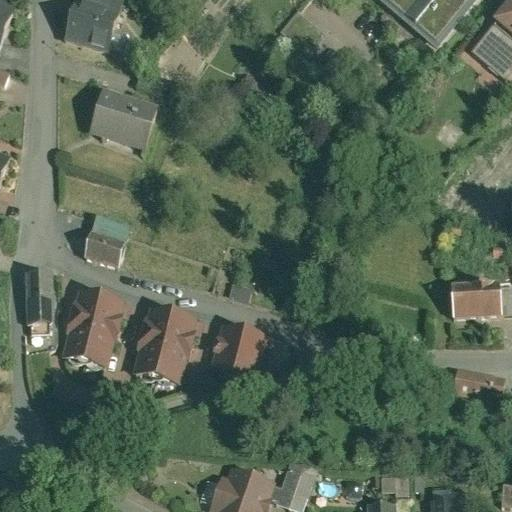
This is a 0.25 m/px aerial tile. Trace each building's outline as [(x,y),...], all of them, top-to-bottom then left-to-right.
[(76,2),(64,40),(109,55),(126,2),(120,0),(87,0),(86,6),(76,2)] [(481,0),(377,0),(441,51),(481,0)] [(511,1),(495,22),(497,24),(511,36),(511,1)] [(0,57),(17,12),(0,5),(0,57)] [(307,59),(327,36),(296,11),(277,34),(298,51),(307,59)] [(511,74),(511,36),(497,24),(472,53),(506,82),(511,74)] [(142,45),(128,41),(123,56),(137,60),(142,45)] [(0,68),(0,79),(8,83),(11,73),(0,68)] [(140,77),(136,89),(160,97),(164,84),(140,77)] [(160,110),(105,93),(91,136),(147,154),(160,110)] [(0,188),(12,155),(0,150),(0,188)] [(92,235),(127,245),(132,228),(96,218),(92,235)] [(92,235),(85,260),(120,270),(127,245),(92,235)] [(264,256),(261,265),(275,270),(278,260),(264,256)] [(222,279),(215,277),(211,291),(218,293),(222,279)] [(57,279),(27,280),(29,330),(33,329),(51,329),(59,328),(57,279)] [(232,283),(228,298),(250,304),(254,289),(232,283)] [(454,287),(454,321),(504,320),(503,287),(454,287)] [(127,305),(81,294),(77,307),(73,306),(66,337),(70,338),(64,361),(111,372),(127,305)] [(301,300),(286,296),(281,313),(296,317),(301,300)] [(200,323),(151,311),(148,324),(144,323),(135,355),(139,356),(134,377),(182,390),(200,323)] [(51,329),(33,329),(33,341),(52,341),(51,329)] [(267,342),(226,331),(222,343),(218,342),(213,359),(218,360),(213,376),(236,381),(258,375),(267,342)] [(453,394),(498,403),(503,381),(457,372),(453,394)] [(318,482),(291,476),(283,505),(276,502),(272,511),(308,511),(317,484),(318,482)] [(272,511),(276,502),(277,498),(238,486),(235,499),(222,495),(217,511),(272,511)] [(424,488),(414,489),(415,505),(424,504),(424,488)] [(379,490),(371,490),(371,501),(379,501),(379,490)] [(382,505),(397,505),(397,492),(383,492),(382,505)] [(410,492),(397,492),(397,505),(397,510),(410,510),(410,492)] [(453,511),(453,499),(433,500),(434,511),(453,511)]
